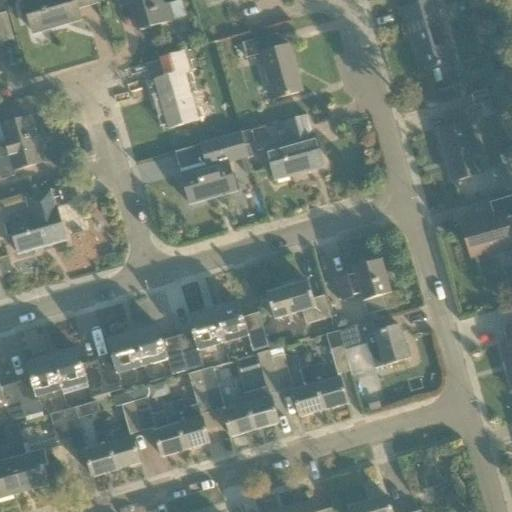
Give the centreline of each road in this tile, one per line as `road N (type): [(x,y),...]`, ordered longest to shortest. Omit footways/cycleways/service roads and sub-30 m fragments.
road 1 (residential): [(93,511),(466,404)]
road 2 (residential): [(150,276),(405,201)]
road 3 (residential): [(150,276),(124,185),(78,76)]
road 4 (residential): [(405,201),(381,110),(338,0)]
road 5 (residential): [(466,404),(405,201)]
road 6 (residential): [(0,320),(150,276)]
